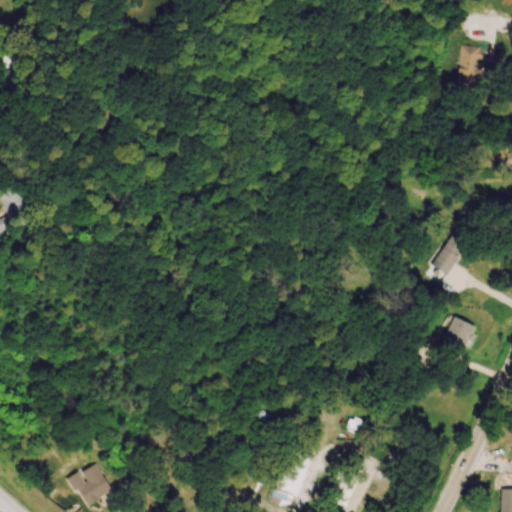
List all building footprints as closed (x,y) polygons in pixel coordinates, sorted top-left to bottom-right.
[(444,30),(464,30),(464,11),(444,11),(444,30)] [(456,86),(478,88),(482,48),(461,46),(456,86)] [(0,93),(13,95),(18,54),(0,51),(0,93)] [(0,234),(30,221),(15,185),(0,191),(0,204),(6,218),(0,220),(0,234)] [(424,274),(454,295),(462,284),(447,274),(471,239),(456,229),(424,274)] [(443,338),(466,348),(475,328),(452,318),(443,338)] [(298,496),(312,449),(290,442),(272,498),(288,503),(291,494),(298,496)] [(88,509),(112,488),(90,463),(66,484),(88,509)] [(511,511),(511,489),(498,490),(497,511),(511,511)]
